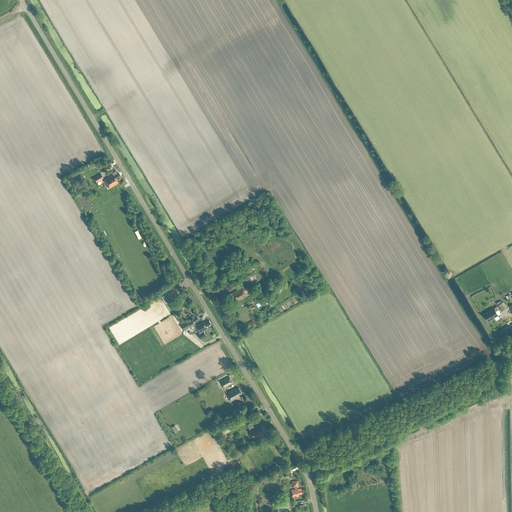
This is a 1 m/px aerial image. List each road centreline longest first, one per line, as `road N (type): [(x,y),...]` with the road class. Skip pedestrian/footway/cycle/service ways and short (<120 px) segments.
road 1 (unclassified): [(316,511),(309,474),(22,0)]
road 2 (track): [(309,474),(460,403),(511,356)]
